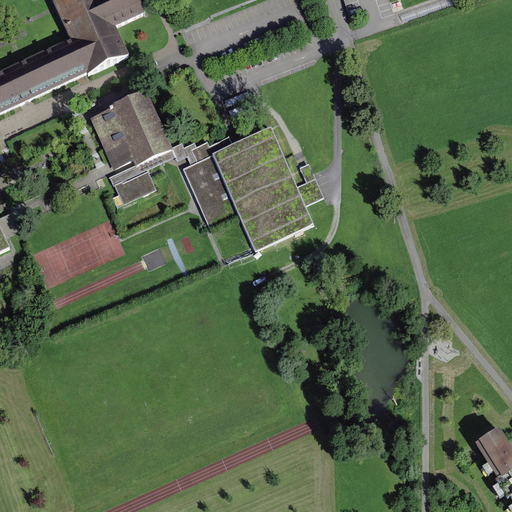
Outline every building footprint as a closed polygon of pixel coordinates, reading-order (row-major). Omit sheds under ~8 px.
[(0,0),(0,107),(80,70),(84,80),(127,60),(114,32),(145,17),(137,0),(0,0)] [(94,116),(84,120),(123,211),(163,193),(152,168),(181,155),(230,267),(316,230),(273,129),(241,143),(221,151),(212,129),(166,148),(143,95),(94,116)] [(0,253),(10,248),(0,226),(0,253)] [(0,268),(0,280),(18,273),(14,263),(0,268)] [(511,455),(495,431),(472,448),(511,504),(511,455)]
